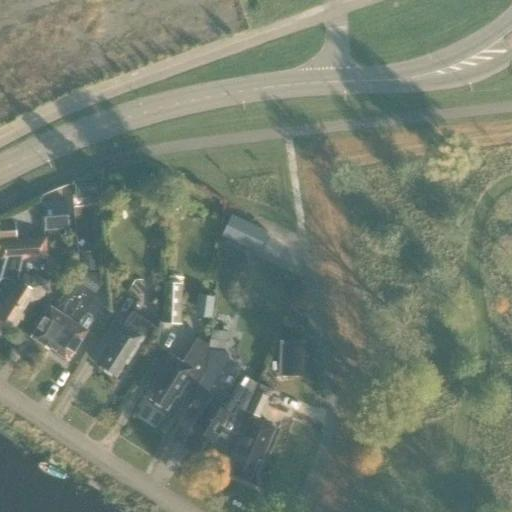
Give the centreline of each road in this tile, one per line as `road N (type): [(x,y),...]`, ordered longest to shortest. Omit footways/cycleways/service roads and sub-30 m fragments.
road 1 (tertiary): [(358,81),(230,92),(143,112),(0,170)]
road 2 (residential): [(295,511),(327,421),(327,378),(301,237)]
road 3 (residential): [(186,511),(0,393)]
road 4 (tertiary): [(511,15),(443,57),(358,81)]
road 5 (tertiary): [(358,81),(452,78),(511,54)]
